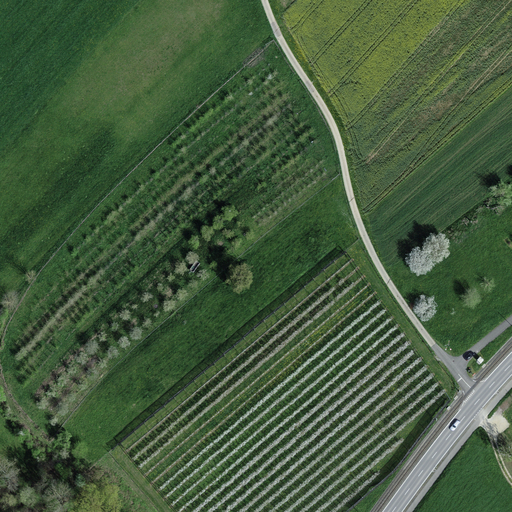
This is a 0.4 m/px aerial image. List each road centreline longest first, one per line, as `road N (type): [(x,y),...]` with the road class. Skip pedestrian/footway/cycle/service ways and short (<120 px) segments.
road 1 (track): [(476,402),(379,266),(341,141),(287,56),(267,0)]
road 2 (track): [(341,141),(481,0)]
road 3 (secondary): [(392,511),(511,362)]
